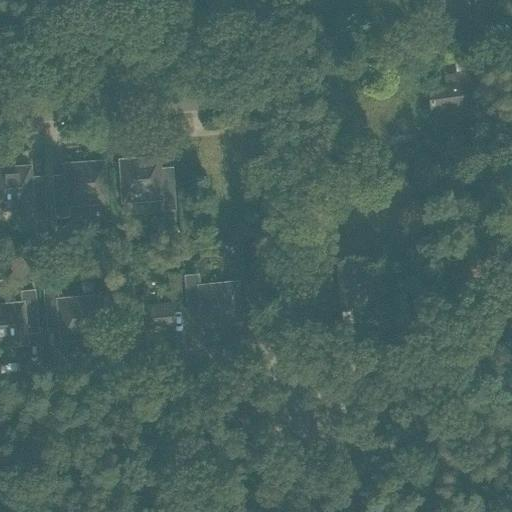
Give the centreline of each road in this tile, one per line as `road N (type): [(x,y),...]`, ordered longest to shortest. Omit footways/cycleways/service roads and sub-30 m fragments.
road 1 (residential): [(0,378),(278,345),(268,155)]
road 2 (residential): [(0,115),(261,96)]
road 3 (residential): [(268,155),(422,136)]
